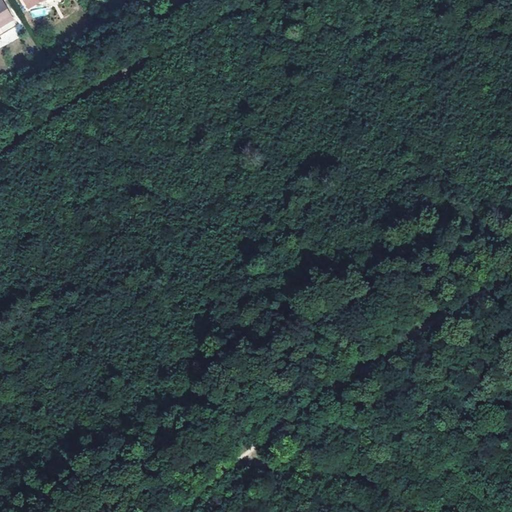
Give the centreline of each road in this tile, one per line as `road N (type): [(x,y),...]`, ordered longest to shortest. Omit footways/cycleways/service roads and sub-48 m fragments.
road 1 (track): [(237,460),(511,271)]
road 2 (track): [(237,460),(374,484),(410,511)]
